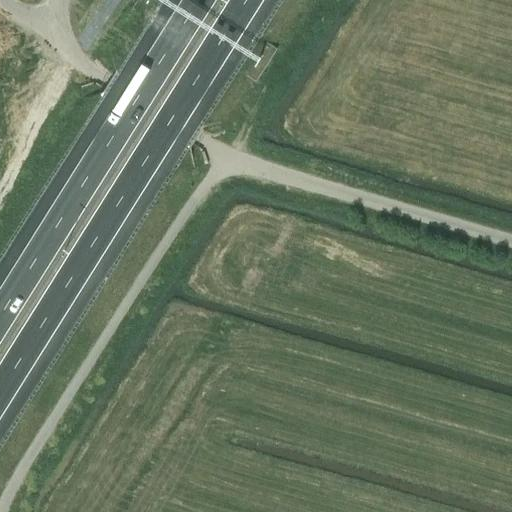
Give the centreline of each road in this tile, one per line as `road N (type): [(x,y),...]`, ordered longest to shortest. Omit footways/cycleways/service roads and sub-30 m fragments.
road 1 (motorway): [(0,392),(246,0)]
road 2 (unclassified): [(3,511),(18,475),(225,155)]
road 3 (unclassified): [(69,511),(282,176)]
road 4 (motorway): [(198,0),(0,316)]
road 5 (unclassified): [(511,243),(282,176)]
road 6 (unclassified): [(225,155),(70,55),(52,23)]
